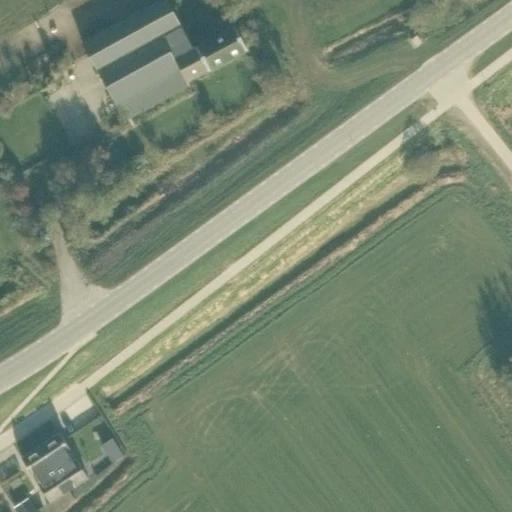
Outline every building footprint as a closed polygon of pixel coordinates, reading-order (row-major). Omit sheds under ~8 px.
[(249,50),(236,26),(194,49),(166,0),(162,0),(83,43),(126,121),(191,85),(189,82),(196,78),(201,80),(207,76),(208,72),(210,71),(249,50)] [(60,434),(41,447),(70,490),(88,479),(78,463),(77,464),(68,451),(70,450),(60,434)] [(112,440),(102,446),(107,454),(117,447),(112,440)] [(70,490),(41,447),(22,459),(32,475),(33,474),(42,486),(40,487),(50,503),(70,490)] [(38,511),(28,498),(14,508),(16,511),(38,511)]
